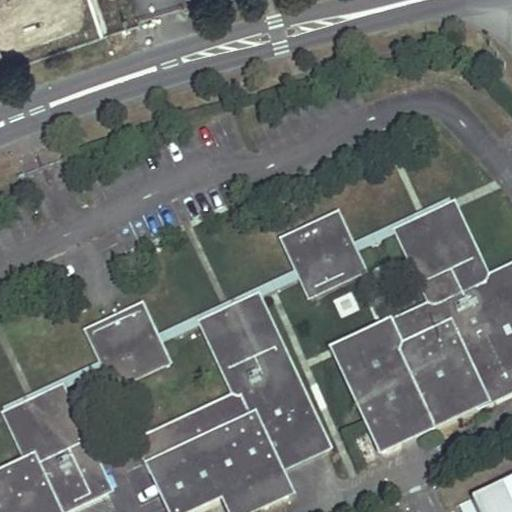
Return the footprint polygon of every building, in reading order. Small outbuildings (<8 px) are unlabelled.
[(450,204),(351,249),(355,258),(405,235),(454,211),(450,204)] [(454,211),(405,235),(438,306),(340,353),(386,452),(511,392),(511,273),(488,284),(454,211)] [(338,224),(289,247),(301,272),(306,282),(312,295),(362,272),(355,258),(351,249),(338,224)] [(301,272),(156,342),(160,351),(208,328),(259,304),(306,282),(301,272)] [(259,304),(208,328),(224,360),(242,400),(144,445),(174,511),(193,511),(225,497),(251,485),(263,510),(289,498),(277,473),(328,449),(259,304)] [(143,315),(93,339),(105,364),(109,373),(116,388),(167,365),(160,351),(156,342),(143,315)] [(105,364),(0,414),(0,424),(60,396),(109,373),(105,364)] [(0,511),(66,511),(105,495),(60,396),(0,424),(0,465),(6,479),(0,481),(0,511)] [(511,511),(511,483),(474,501),(479,511),(511,511)] [(251,485),(225,497),(231,511),(259,511),(263,510),(251,485)]
